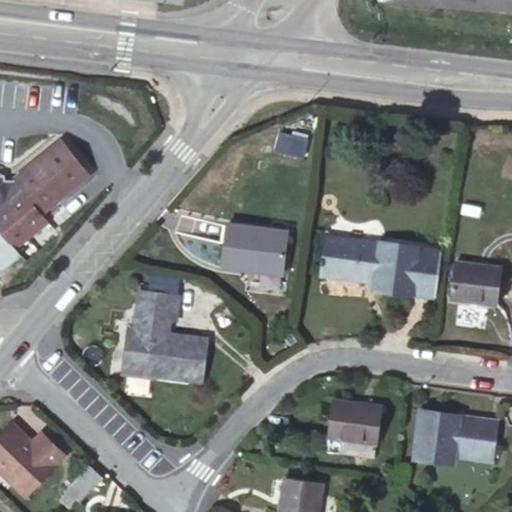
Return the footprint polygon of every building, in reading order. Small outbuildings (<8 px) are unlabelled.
[(22,189),(41,212),(50,205),(88,174),(60,140),(14,180),(15,180),(22,189)] [(5,175),(0,175),(0,206),(22,189),(15,180),(5,180),(5,175)] [(0,206),(0,233),(14,251),(48,222),(41,212),(22,189),(0,206)] [(287,234),(228,226),(223,266),(255,270),(255,267),(282,271),(287,234)] [(382,247),(328,239),(322,275),(377,282),(376,291),(410,295),(416,249),(382,244),(382,247)] [(501,267),(457,261),(453,298),(496,304),(501,267)] [(147,289),(178,291),(179,276),(148,274),(147,289)] [(129,331),(126,371),(199,379),(204,340),(169,336),(171,322),(175,322),(178,297),(143,292),(138,332),(129,331)] [(381,407),(335,400),(330,438),(376,444),(381,407)] [(458,417),(422,412),(416,459),(438,461),(435,486),(444,487),(442,497),(473,502),(474,491),(487,492),(496,424),(458,419),(458,417)] [(33,444),(12,424),(0,436),(0,467),(27,494),(63,456),(41,436),(33,444)] [(78,502),(101,475),(86,462),(63,489),(78,502)] [(318,511),(323,484),(284,478),(279,511),(318,511)]
